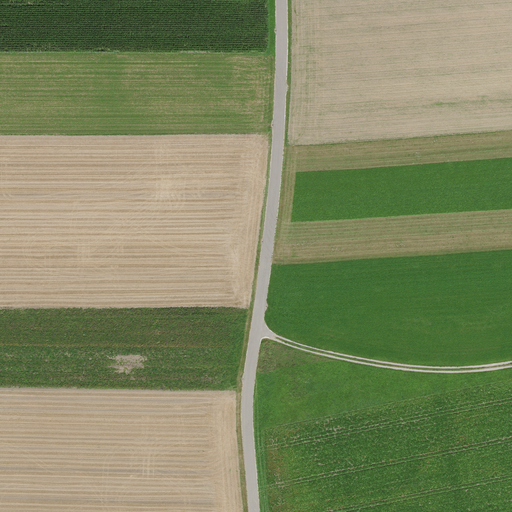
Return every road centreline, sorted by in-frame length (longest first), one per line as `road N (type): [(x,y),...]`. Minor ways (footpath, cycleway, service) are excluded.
road 1 (unclassified): [(255,511),(247,407),(273,154),(275,0)]
road 2 (track): [(257,329),(379,365),(462,372),(511,364)]
